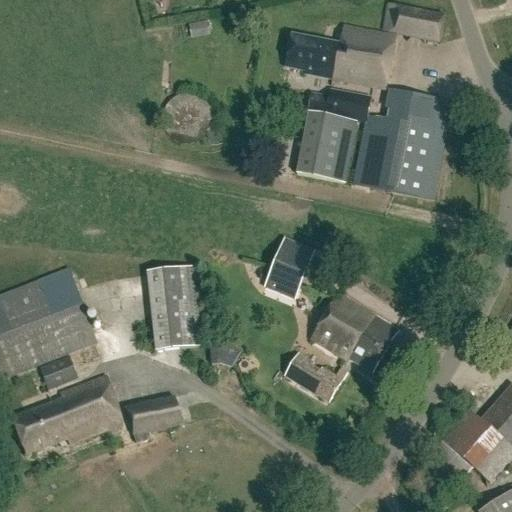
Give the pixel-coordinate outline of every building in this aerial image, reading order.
[(446,16),(388,4),(382,32),(440,44),(446,16)] [(391,35),(338,23),(335,39),(289,30),(284,61),(303,66),(303,69),(383,86),(391,35)] [(371,101),(333,93),(327,118),(311,114),(298,175),(346,185),(358,124),(365,126),(371,101)] [(434,203),(447,134),(441,133),(447,105),(389,93),(384,121),(369,118),(367,127),(364,126),(352,187),(434,203)] [(190,95),(188,94),(185,95),(183,95),(181,96),(177,97),(174,99),(172,100),(170,102),(169,103),(167,106),(166,109),(164,112),(164,114),(164,115),(163,116),(163,119),(163,122),(164,124),(164,126),(164,127),(165,129),(166,131),(168,134),(170,137),(173,139),(175,141),(178,143),(181,144),(184,144),(187,145),(190,145),(193,144),(195,144),(197,143),(199,142),(202,140),(205,138),(207,136),(209,134),(211,131),(212,129),(213,127),(213,125),(213,122),(213,120),(213,119),(213,117),(213,115),(213,113),(211,109),(210,106),(208,103),(206,101),(203,99),(200,97),(198,96),(195,95),(193,95),(190,95)] [(315,253),(285,241),(265,289),(295,302),(315,253)] [(205,347),(197,269),(149,274),(157,352),(205,347)] [(0,384),(39,369),(69,357),(99,345),(70,270),(0,297),(0,384)] [(396,331),(337,295),(310,341),(346,363),(347,359),(370,373),(396,331)] [(221,364),(220,343),(211,343),(212,365),(221,364)] [(314,366),(299,356),(285,378),(329,405),(347,377),(339,372),(335,379),(322,371),(321,373),(312,368),(314,366)] [(69,357),(39,369),(47,391),(77,379),(69,357)] [(121,426),(104,379),(56,397),(58,401),(6,421),(19,457),(64,440),(66,446),(121,426)] [(511,387),(481,423),(470,414),(444,445),(453,452),(434,474),(453,491),(472,469),(489,484),(496,475),(498,477),(511,461),(511,387)] [(182,429),(176,400),(125,410),(126,417),(136,446),(154,442),(152,435),(182,429)] [(511,511),(511,494),(484,511),(511,511)]
